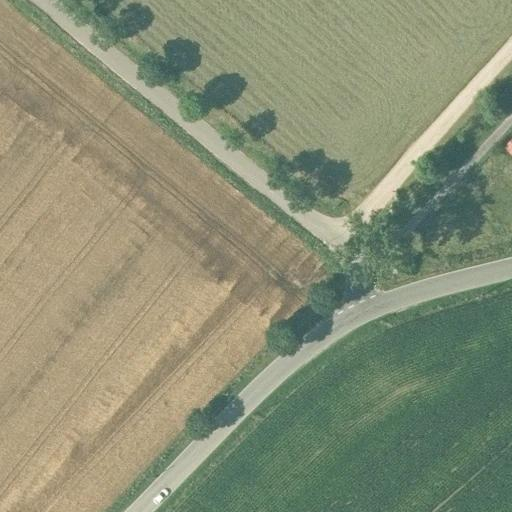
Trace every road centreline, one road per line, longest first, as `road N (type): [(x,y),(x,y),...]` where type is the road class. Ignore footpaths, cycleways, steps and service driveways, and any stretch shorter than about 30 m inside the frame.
road 1 (unclassified): [(336,242),(43,0)]
road 2 (tertiary): [(358,314),(316,340),(139,511)]
road 3 (unclassified): [(336,242),(511,50)]
road 4 (tertiary): [(511,267),(358,314)]
